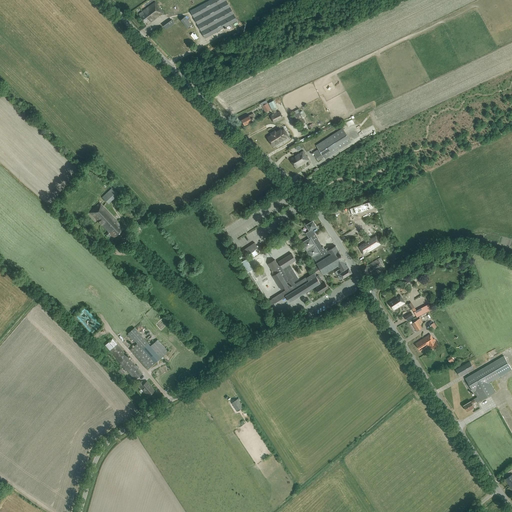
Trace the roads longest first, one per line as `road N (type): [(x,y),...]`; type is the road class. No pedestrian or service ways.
road 1 (unclassified): [(369,291),(302,192),(105,0)]
road 2 (unclassified): [(79,511),(111,438),(276,331),(369,291)]
road 3 (unclassified): [(498,489),(369,291)]
road 4 (unclassified): [(369,291),(448,246),(511,262)]
